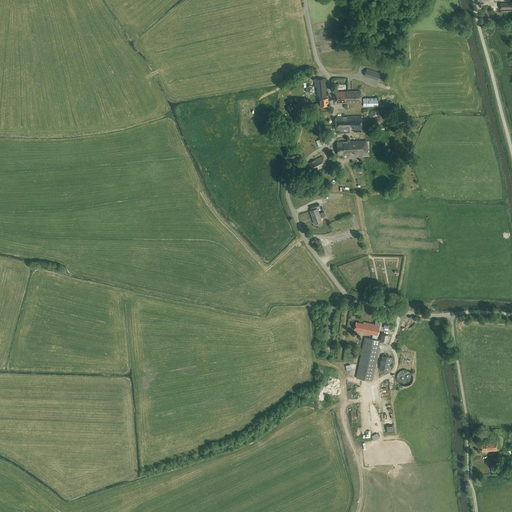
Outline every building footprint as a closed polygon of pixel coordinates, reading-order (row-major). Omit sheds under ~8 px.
[(364,75),(378,80),(380,73),(367,68),(364,75)] [(319,96),(319,98),(319,100),(319,106),(328,106),(328,98),(326,98),(325,78),(314,79),(316,96),(319,96)] [(313,80),(308,81),(309,88),(306,88),(306,94),(314,94),(313,80)] [(348,103),(348,91),(335,92),(336,103),(348,103)] [(348,91),(348,103),(361,102),(360,91),(348,91)] [(378,105),(378,98),(363,98),(363,106),(378,105)] [(301,103),(293,104),(294,123),(301,123),(301,103)] [(350,126),(349,116),(346,116),(346,117),(336,117),(336,130),(343,130),(350,130),(350,126)] [(349,116),(350,126),(353,126),(354,129),(362,129),(361,116),(349,116)] [(318,148),(324,146),(322,140),(316,142),(318,148)] [(337,142),(338,155),(351,154),(351,151),(354,151),(354,154),(367,154),(366,140),(347,141),(347,142),(337,142)] [(312,171),(326,165),(322,156),(307,164),(312,171)] [(362,169),(354,171),(358,188),(366,186),(362,169)] [(317,208),(311,210),(310,211),(314,224),(322,221),(320,218),(326,216),(324,212),(319,214),(317,208)] [(355,239),(332,246),(336,258),(359,251),(355,239)] [(377,339),(381,322),(375,321),(375,324),(364,322),(363,323),(356,321),(354,329),(362,331),(362,332),(372,335),(372,338),(377,339)] [(382,333),(381,342),(388,344),(390,334),(382,333)] [(356,378),(372,381),(380,340),(365,337),(356,378)] [(390,371),(393,357),(382,355),(379,369),(390,371)] [(402,386),(404,386),(407,386),(409,384),(411,382),(412,379),(412,377),(411,374),(409,372),(406,371),(404,370),(401,371),(399,372),(397,374),(396,376),(396,379),(396,381),(398,383),(399,385),(402,386)] [(370,424),(361,424),(362,441),(371,441),(370,424)] [(482,452),(496,450),(496,441),(481,442),(482,452)]
